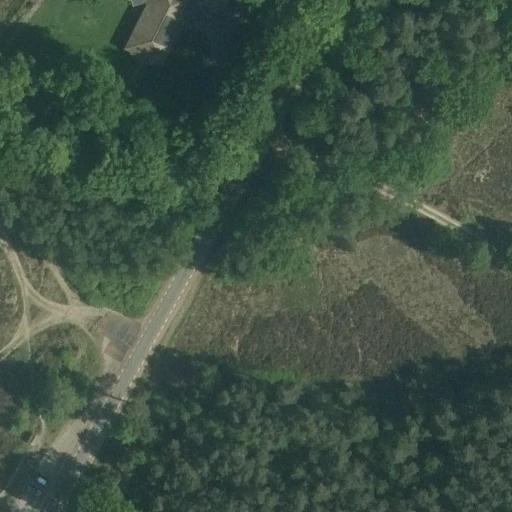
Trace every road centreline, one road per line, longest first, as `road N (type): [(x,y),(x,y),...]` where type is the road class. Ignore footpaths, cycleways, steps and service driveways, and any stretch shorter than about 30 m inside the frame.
road 1 (tertiary): [(51,511),(336,0)]
road 2 (track): [(262,133),(511,263)]
road 3 (unknown): [(0,203),(57,270),(83,318)]
road 4 (track): [(0,356),(28,309),(0,233)]
road 5 (track): [(28,309),(83,318),(146,344)]
